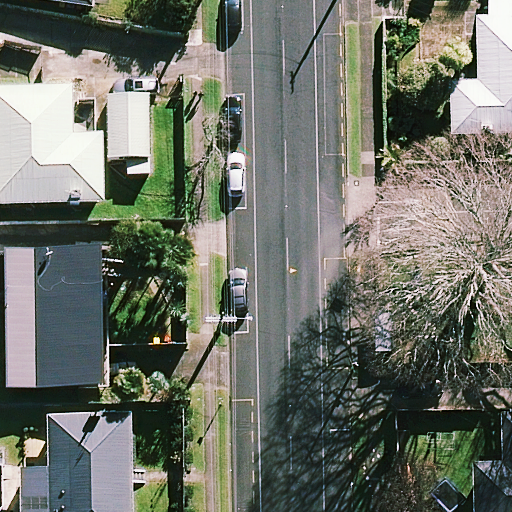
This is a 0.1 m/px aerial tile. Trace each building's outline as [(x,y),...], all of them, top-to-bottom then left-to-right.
[(93,0),(13,0),(92,11),(93,0)] [(511,0),(488,0),(489,15),(477,15),(478,90),(452,91),(452,130),(511,129),(511,0)] [(147,160),(147,152),(168,152),(168,126),(147,126),(147,100),(107,100),(107,142),(72,142),(72,93),(0,93),(0,207),(102,207),(102,160),(147,160)] [(103,391),(103,255),(0,255),(0,293),(4,294),(4,391),(103,391)] [(511,511),(511,409),(500,410),(500,461),(474,461),(474,511),(511,511)] [(131,511),(129,419),(22,421),(23,511),(131,511)]
